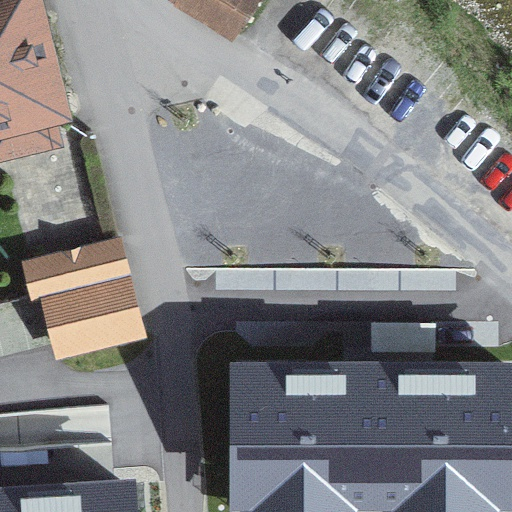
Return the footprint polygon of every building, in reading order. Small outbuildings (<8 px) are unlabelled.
[(21,0),(0,0),(0,135),(30,128),(28,119),(49,114),(21,0)] [(184,0),(235,31),(247,0),(184,0)] [(48,290),(48,292),(125,271),(117,239),(29,261),(37,293),(48,290)] [(125,271),(48,292),(62,349),(139,330),(125,271)] [(511,511),(511,365),(234,366),(234,511),(511,511)] [(0,506),(0,511),(129,511),(128,499),(0,506)]
